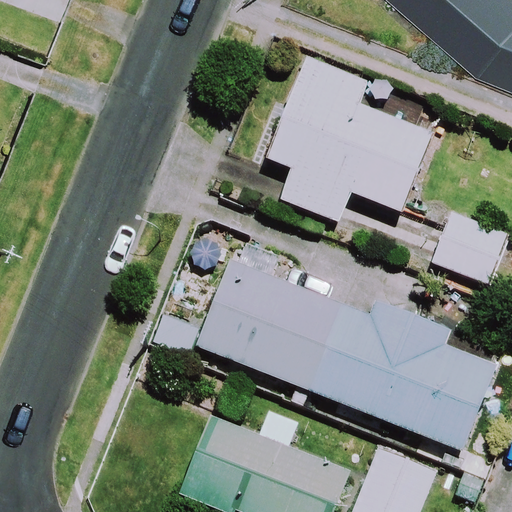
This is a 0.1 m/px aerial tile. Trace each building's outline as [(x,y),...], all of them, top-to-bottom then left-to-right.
[(511,0),(387,0),(483,84),(511,94),(511,0)] [(366,91),(308,66),(265,166),(292,177),(281,205),(336,228),(349,199),(398,219),(430,144),(356,113),(366,91)] [(509,242),(449,220),(431,269),(491,292),(509,242)] [(344,300),(339,312),(266,283),(275,261),(239,247),(206,330),(241,344),(232,367),(458,457),(492,371),(445,352),(449,342),(377,313),(344,300)] [(298,428),(268,417),(258,443),(218,428),(191,502),(217,511),(335,511),(348,477),(288,455),(298,428)] [(421,511),(437,476),(379,452),(354,511),(421,511)]
